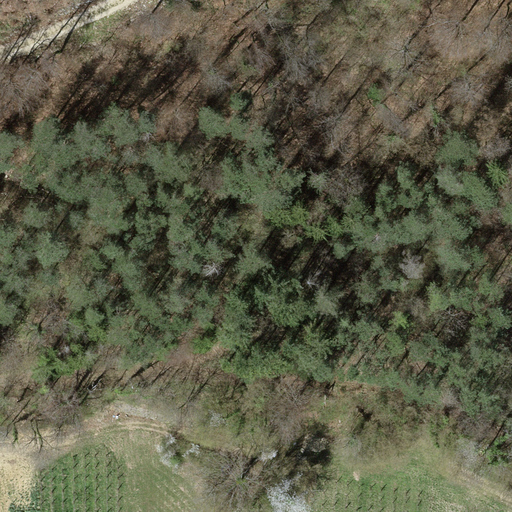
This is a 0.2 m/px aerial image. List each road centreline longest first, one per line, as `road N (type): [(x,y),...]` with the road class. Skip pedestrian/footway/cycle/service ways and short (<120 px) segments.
road 1 (track): [(0,384),(176,364),(267,379),(372,381),(511,434)]
road 2 (track): [(176,364),(511,244)]
road 3 (track): [(0,52),(120,0)]
